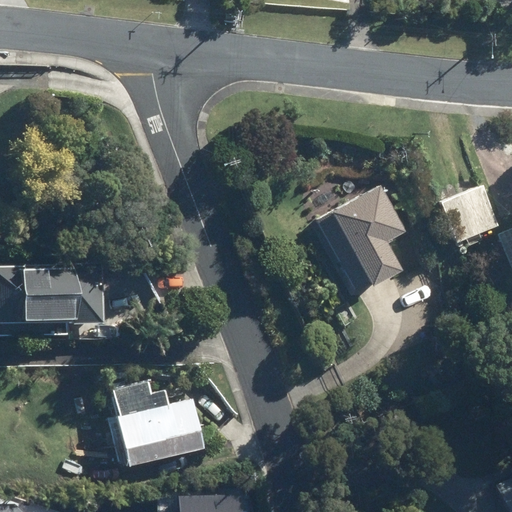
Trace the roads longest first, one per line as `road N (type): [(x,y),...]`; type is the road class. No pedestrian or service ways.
road 1 (residential): [(304,511),(146,76),(150,44)]
road 2 (residential): [(150,44),(511,88)]
road 3 (residential): [(0,28),(150,44)]
